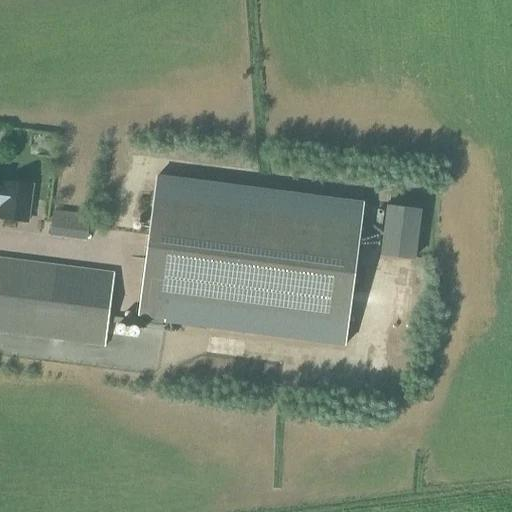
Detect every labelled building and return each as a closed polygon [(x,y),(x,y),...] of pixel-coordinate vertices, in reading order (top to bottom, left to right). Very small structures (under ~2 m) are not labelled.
[(47,155),(47,134),(25,133),(25,154),(47,155)] [(363,203),(157,176),(138,316),(164,319),(164,324),(344,347),(363,203)] [(0,204),(1,204),(0,208),(0,218),(27,221),(31,186),(3,182),(3,189),(0,188),(0,204)] [(0,258),(0,333),(104,346),(113,273),(0,258)] [(109,325),(128,324),(127,315),(108,316),(109,325)] [(405,357),(353,355),(351,393),(403,395),(405,357)]
